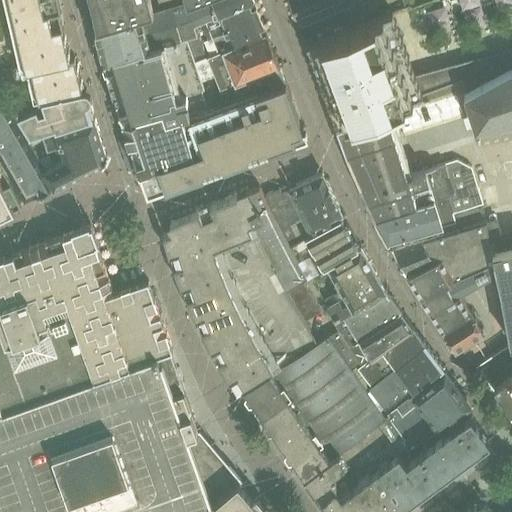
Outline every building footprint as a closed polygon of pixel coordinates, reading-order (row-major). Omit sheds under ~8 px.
[(6,0),(16,43),(18,51),(22,50),(66,40),(63,25),(64,25),(60,9),(62,8),(59,0),(6,0)] [(150,0),(91,0),(93,4),(93,5),(92,5),(93,6),(93,7),(94,13),(94,14),(94,15),(96,25),(96,26),(97,27),(153,10),(150,0)] [(197,22),(207,18),(254,1),(253,0),(184,0),(173,4),(151,11),(96,27),(104,59),(144,47),(144,48),(183,37),(187,36),(200,33),(197,22)] [(153,0),(157,9),(164,6),(161,0),(153,0)] [(352,2),(351,0),(289,0),(297,16),(300,23),(352,2)] [(221,49),(267,32),(254,1),(207,18),(220,49),(221,49)] [(337,124),(390,104),(422,92),(415,73),(411,64),(392,12),(393,12),(392,10),(307,42),(326,95),(337,124)] [(280,65),(267,32),(221,49),(220,49),(207,54),(220,86),(280,65)] [(124,120),(163,109),(166,119),(185,113),(204,107),(211,104),(202,79),(203,78),(187,36),(144,48),(104,59),(105,61),(103,64),(105,70),(108,70),(108,71),(108,72),(109,72),(118,101),(117,102),(118,103),(121,113),(121,114),(122,114),(124,120)] [(42,99),(83,89),(75,55),(70,56),(66,40),(22,50),(18,51),(23,74),(28,73),(35,101),(39,100),(42,99)] [(511,45),(415,73),(422,92),(461,78),(465,90),(464,90),(465,92),(510,68),(511,66),(511,45)] [(220,86),(225,100),(226,101),(285,79),(280,65),(220,86)] [(511,66),(510,68),(465,92),(475,126),(511,117),(511,66)] [(148,191),(305,134),(285,79),(226,101),(225,100),(211,104),(204,107),(185,113),(197,150),(173,158),(140,169),(148,191)] [(37,137),(30,142),(0,89),(0,162),(22,202),(55,185),(45,167),(36,153),(43,148),(37,137)] [(56,129),(95,116),(90,101),(91,99),(92,97),(92,96),(91,94),(91,93),(90,92),(89,91),(87,90),(86,89),(85,89),(83,89),(42,99),(45,109),(44,109),(44,110),(39,111),(38,107),(37,108),(37,106),(18,114),(31,134),(55,126),(56,129)] [(400,134),(390,104),(337,124),(346,151),(374,216),(434,199),(477,186),(471,166),(457,158),(411,172),(400,134)] [(166,119),(163,109),(124,120),(124,122),(140,169),(173,158),(197,150),(185,113),(166,119)] [(102,162),(107,152),(106,152),(95,116),(56,129),(55,129),(64,158),(56,162),(45,167),(55,185),(102,162)] [(0,212),(22,202),(0,162),(0,212)] [(322,172),(320,173),(281,190),(280,186),(264,193),(290,240),(339,214),(342,212),(322,172)] [(182,286),(186,296),(195,316),(201,330),(211,348),(218,361),(229,379),(231,381),(237,377),(244,388),(316,339),(304,319),(285,287),(307,274),(259,184),(170,220),(174,229),(163,232),(169,251),(174,267),(182,286)] [(452,211),(467,207),(483,202),(480,194),(477,186),(434,199),(374,216),(388,241),(455,221),(452,211)] [(343,215),(342,212),(339,214),(290,240),(296,251),(303,266),(308,274),(327,263),(358,246),(341,216),(343,215)] [(392,247),(407,274),(441,253),(492,239),(487,220),(435,233),(392,247)] [(173,349),(148,279),(114,291),(103,260),(90,223),(0,254),(0,422),(37,409),(34,398),(170,350),(173,349)] [(460,292),(488,274),(497,267),(494,249),(511,244),(511,232),(492,239),(441,253),(407,274),(420,293),(430,310),(460,292)] [(511,244),(494,249),(497,267),(488,274),(500,282),(511,340),(511,244)] [(360,245),(358,246),(327,263),(346,294),(329,304),(337,316),(354,305),(355,307),(385,288),(375,270),(360,245)] [(320,309),(301,278),(286,287),(304,318),(320,309)] [(339,324),(357,354),(362,361),(412,324),(402,310),(386,289),(385,288),(355,307),(354,305),(337,316),(335,317),(338,321),(339,324)] [(430,310),(455,349),(483,331),(460,292),(430,310)] [(357,365),(371,382),(423,340),(412,324),(362,361),(357,365)] [(303,474),(304,476),(379,421),(386,415),(385,413),(384,413),(328,331),(316,339),(244,388),(304,474),(303,474)] [(386,408),(443,366),(423,340),(371,382),(367,385),(386,408)] [(511,343),(508,345),(476,365),(498,394),(500,393),(510,409),(511,409),(511,410),(511,343)] [(266,511),(236,477),(226,465),(229,463),(222,455),(211,441),(200,428),(198,429),(197,427),(194,418),(184,389),(170,350),(34,398),(37,409),(0,422),(0,511),(266,511)] [(389,413),(386,415),(379,421),(393,440),(398,436),(407,449),(437,428),(464,409),(466,397),(445,369),(413,394),(419,402),(402,413),(397,405),(387,412),(389,413)] [(478,448),(490,439),(471,414),(407,460),(426,486),(461,461),(478,448)] [(407,460),(393,440),(379,421),(304,476),(321,498),(322,497),(328,505),(333,511),(391,511),(405,502),(405,503),(406,503),(405,502),(406,502),(425,488),(426,488),(425,487),(426,486),(407,460)]
